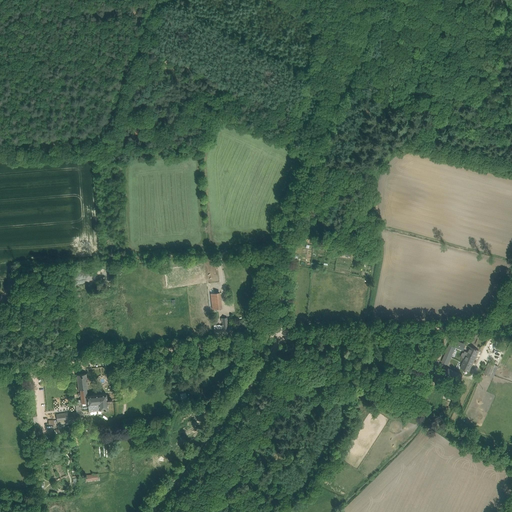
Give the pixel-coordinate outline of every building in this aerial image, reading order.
[(222,308),(220,292),(211,293),(212,309),(222,308)] [(214,326),(214,329),(214,334),(224,333),(224,334),(228,333),(229,332),(229,328),(228,328),(227,318),(222,318),(221,318),(222,322),(223,322),(223,326),(220,326),(220,325),(214,326)] [(463,350),(465,344),(453,339),(451,345),(454,346),(454,347),(463,350)] [(509,349),(509,343),(497,342),(496,349),(504,350),(504,349),(508,349),(508,348),(509,349)] [(448,345),(442,362),(448,364),(451,357),(454,359),(457,353),(453,352),(454,348),(448,345)] [(460,368),(469,372),(479,350),(470,346),(467,352),(465,351),(464,353),(463,353),(462,353),(460,357),(464,359),(460,368)] [(499,366),(488,362),(484,373),(494,378),(499,366)] [(443,378),(458,385),(462,376),(448,369),(443,378)] [(108,409),(107,403),(112,402),(112,399),(107,400),(106,394),(87,396),(86,388),(88,388),(87,381),(88,381),(88,378),(87,378),(87,377),(86,374),(87,373),(86,373),(86,374),(77,375),(76,374),(76,375),(77,375),(77,378),(76,378),(76,379),(76,382),(77,382),(77,383),(78,385),(77,385),(77,386),(78,386),(78,389),(77,390),(78,390),(79,389),(80,389),(80,393),(78,393),(77,394),(78,396),(81,396),(81,403),(76,403),(76,411),(88,409),(89,411),(104,409),(104,410),(105,410),(105,409),(108,409)] [(433,383),(444,385),(445,380),(442,379),(443,375),(440,375),(440,374),(435,373),(433,383)] [(56,420),(81,417),(80,411),(56,414),(56,420)] [(72,425),(73,430),(68,430),(68,437),(80,436),(79,424),(72,425)]
